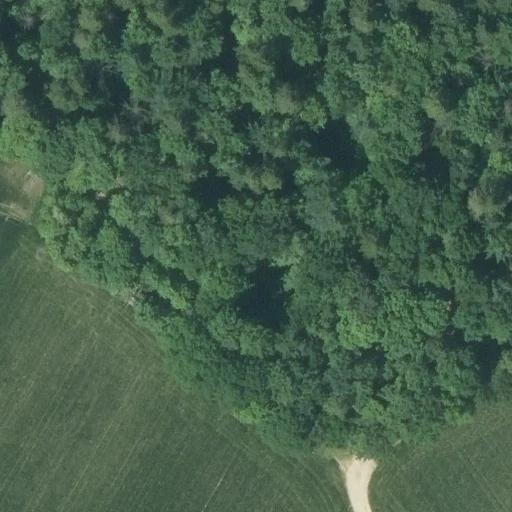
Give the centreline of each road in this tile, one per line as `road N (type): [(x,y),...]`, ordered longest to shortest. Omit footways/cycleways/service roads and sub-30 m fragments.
road 1 (unknown): [(0,121),(313,400),(358,463)]
road 2 (track): [(238,0),(343,182),(511,375)]
road 3 (track): [(360,511),(351,489),(358,463),(386,437),(511,375)]
